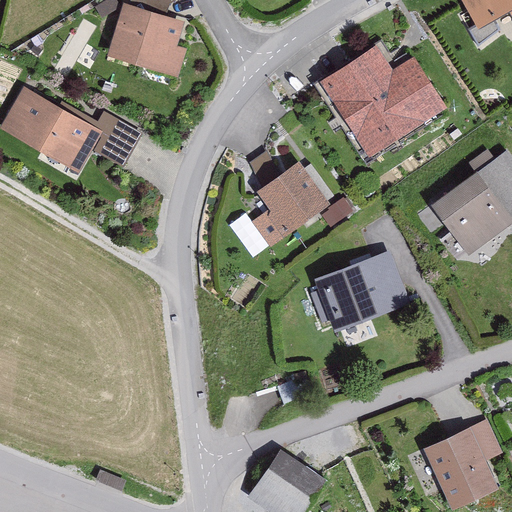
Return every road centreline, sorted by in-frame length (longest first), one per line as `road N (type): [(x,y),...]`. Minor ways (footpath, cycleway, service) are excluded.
road 1 (residential): [(250,69),(211,123),(177,220),(197,466)]
road 2 (residential): [(197,466),(511,345)]
road 3 (residential): [(368,0),(250,69)]
road 4 (residential): [(128,511),(0,467)]
